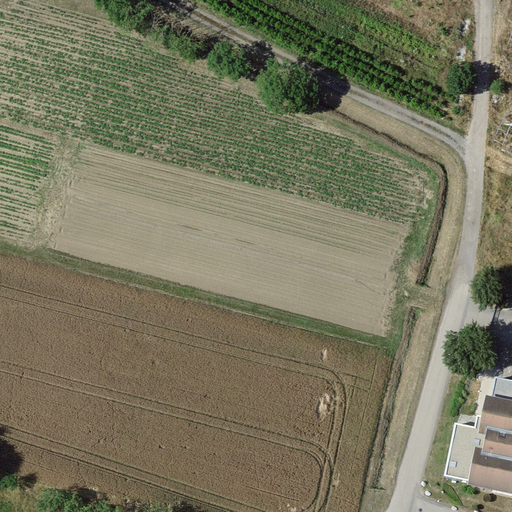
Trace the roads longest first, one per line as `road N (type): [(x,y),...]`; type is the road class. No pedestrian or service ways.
road 1 (track): [(475,155),(171,0)]
road 2 (track): [(467,263),(485,0)]
road 3 (unclassified): [(399,511),(467,263)]
